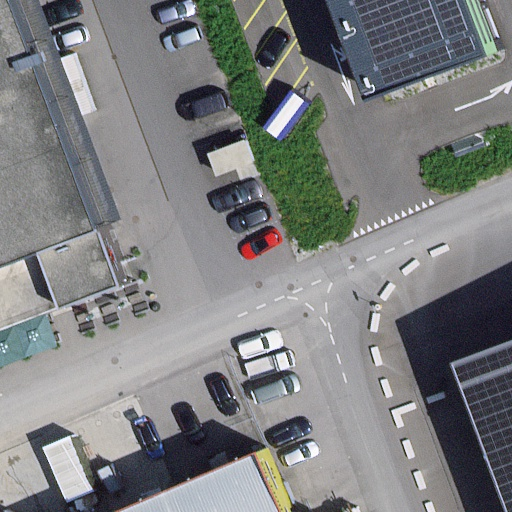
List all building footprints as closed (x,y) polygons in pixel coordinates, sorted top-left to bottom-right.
[(0,0),(0,245),(99,209),(21,0),(0,0)] [(475,0),(337,0),(368,81),(489,35),(475,0)] [(511,348),(463,367),(511,497),(511,348)] [(293,511),(269,454),(132,511),(293,511)] [(366,511),(364,503),(329,511),(366,511)]
